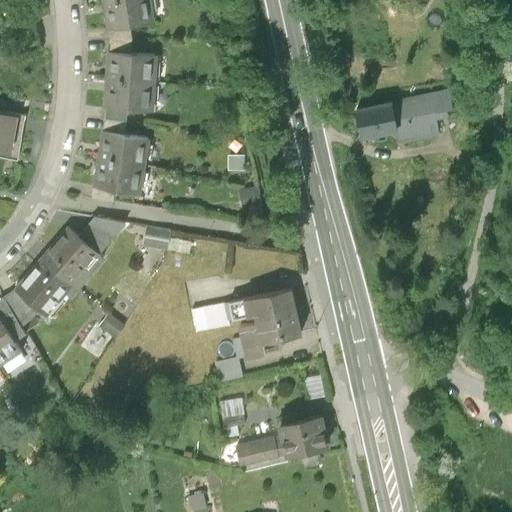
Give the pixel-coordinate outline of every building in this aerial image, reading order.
[(155,21),(151,0),(112,0),(102,2),(107,29),(130,25),(155,21)] [(130,25),(107,29),(108,39),(106,49),(131,51),(132,38),(130,25)] [(21,56),(43,50),(37,31),(15,37),(21,56)] [(156,80),(158,53),(131,51),(106,49),(104,77),(156,80)] [(156,80),(104,77),(102,105),(127,107),(154,109),(156,80)] [(393,98),(398,126),(412,124),(414,137),(440,132),(438,118),(454,115),(449,88),(393,98)] [(362,133),(398,126),(393,98),(357,104),(362,133)] [(127,107),(102,105),(101,132),(124,135),(127,107)] [(0,157),(17,160),(25,114),(0,109),(0,157)] [(145,166),(149,139),(124,135),(101,132),(97,159),(145,166)] [(141,193),(145,166),(97,159),(93,185),(115,189),(141,193)] [(258,184),(237,188),(242,210),(262,205),(258,184)] [(115,189),(93,185),(91,197),(113,201),(115,189)] [(94,216),(79,233),(98,251),(124,221),(94,216)] [(79,233),(68,224),(41,255),(79,287),(106,257),(98,251),(79,233)] [(171,230),(146,227),(143,247),(168,250),(171,230)] [(51,319),(79,287),(41,255),(13,287),(39,309),(51,319)] [(292,286),(229,300),(233,316),(255,311),(257,321),(233,327),(236,339),(231,341),(235,358),(238,358),(265,351),(263,339),(303,330),(292,286)] [(39,309),(13,287),(4,296),(21,324),(32,315),(39,309)] [(4,296),(0,298),(0,316),(15,339),(26,332),(21,324),(4,296)] [(235,324),(233,316),(229,300),(191,309),(196,332),(235,324)] [(124,325),(108,313),(99,326),(115,338),(124,325)] [(39,325),(32,315),(21,324),(26,332),(39,325)] [(15,339),(0,316),(0,362),(22,348),(15,339)] [(107,350),(90,337),(83,347),(100,359),(107,350)] [(235,358),(215,363),(219,381),(242,376),(238,358),(235,358)] [(242,398),(220,402),(223,417),(241,414),(244,413),(242,398)] [(321,411),(277,422),(280,437),(284,454),(329,444),(321,411)] [(243,423),(241,414),(223,417),(225,427),(237,424),(243,423)] [(239,435),(237,424),(225,427),(227,438),(239,435)] [(240,465),(284,454),(280,437),(275,438),(274,435),(235,444),(240,465)] [(201,477),(187,479),(189,489),(203,487),(201,477)] [(203,494),(188,497),(191,511),(206,508),(203,494)]
